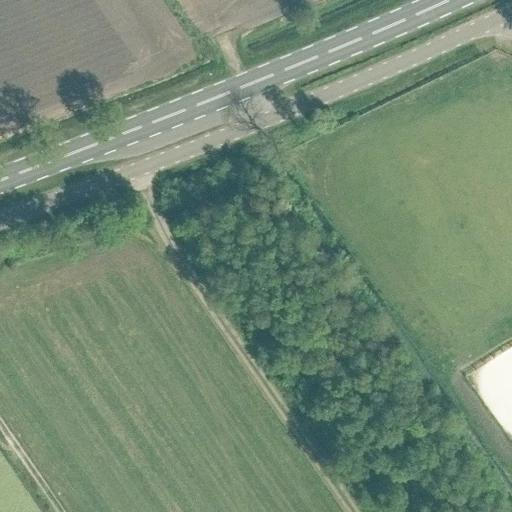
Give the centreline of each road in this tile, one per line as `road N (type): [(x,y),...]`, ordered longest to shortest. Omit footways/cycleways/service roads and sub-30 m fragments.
road 1 (unclassified): [(0,221),(261,121),(511,12)]
road 2 (primary): [(446,0),(0,179)]
